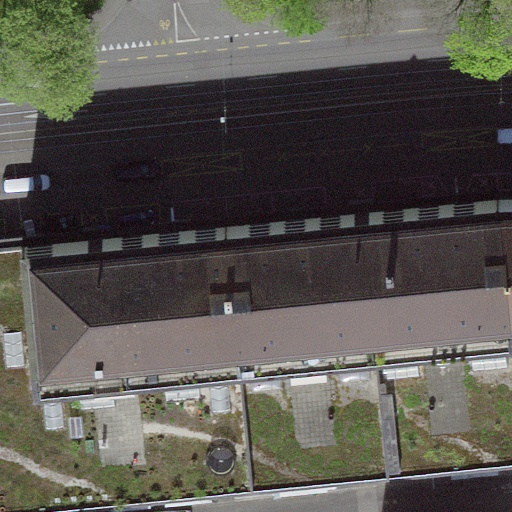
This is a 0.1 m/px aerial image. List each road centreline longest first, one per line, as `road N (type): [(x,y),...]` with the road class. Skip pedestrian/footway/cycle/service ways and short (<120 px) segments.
road 1 (primary): [(511,76),(186,109)]
road 2 (primary): [(186,109),(0,128)]
